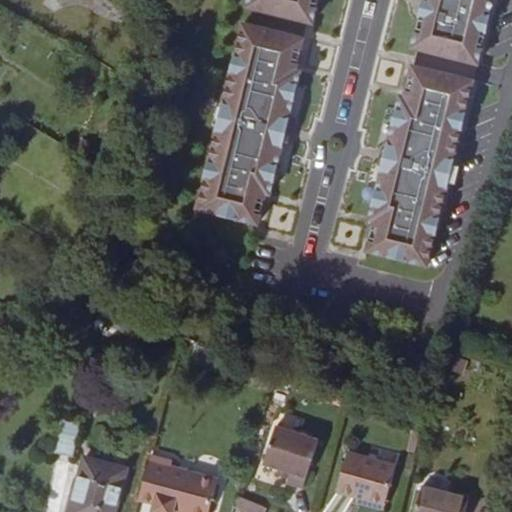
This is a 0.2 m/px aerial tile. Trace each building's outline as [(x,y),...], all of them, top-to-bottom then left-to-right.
[(250,0),(248,9),(313,25),(319,0),(250,0)] [(482,64),(496,0),(427,0),(416,50),(482,64)] [(129,33),(137,21),(107,3),(100,16),(129,33)] [(300,73),(309,42),(246,26),(200,214),(260,228),(268,197),(273,198),(305,74),(300,73)] [(429,269),(475,82),(412,67),(405,99),(400,98),(371,223),(375,224),(368,255),(429,269)] [(92,151),(78,142),(70,154),(85,163),(92,151)] [(104,190),(111,178),(90,166),(84,178),(104,190)] [(72,462),(78,429),(60,425),(53,457),(72,462)] [(281,476),(283,470),(291,473),(310,479),(321,447),(276,431),(264,470),(281,476)] [(414,455),(419,435),(414,433),(408,454),(414,455)] [(384,507),(394,468),(348,455),(337,494),(384,507)] [(116,511),(126,474),(84,464),(72,511),(116,511)] [(149,464),(138,507),(154,511),(153,511),(210,511),(217,486),(170,474),(171,469),(149,464)] [(461,511),(465,498),(421,486),(414,511),(461,511)] [(237,511),(238,511),(266,511),(268,506),(242,497),(237,511)]
